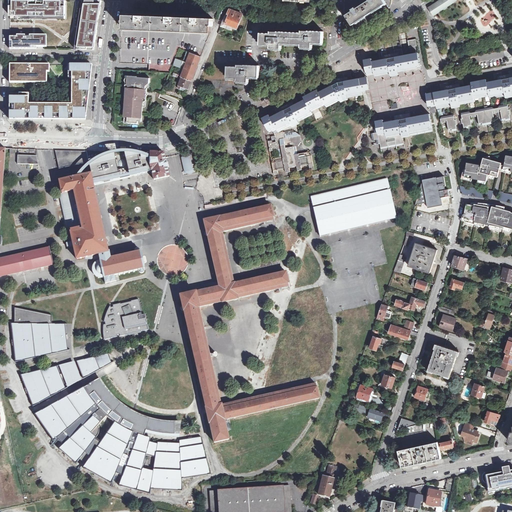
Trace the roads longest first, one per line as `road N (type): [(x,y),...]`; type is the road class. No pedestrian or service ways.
road 1 (residential): [(511,259),(451,244),(373,483)]
road 2 (tertiary): [(178,136),(339,57)]
road 3 (unclassified): [(373,483),(495,458)]
